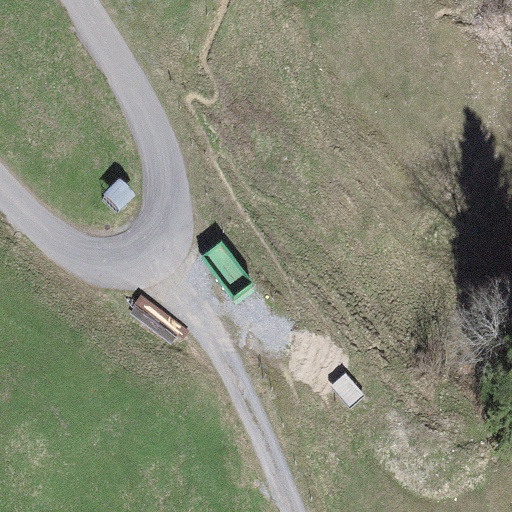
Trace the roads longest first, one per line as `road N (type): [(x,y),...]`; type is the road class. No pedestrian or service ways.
road 1 (track): [(289,511),(257,431),(150,254)]
road 2 (track): [(150,254),(167,201),(156,142),(71,0)]
road 3 (track): [(0,181),(53,241),(111,271),(150,254)]
